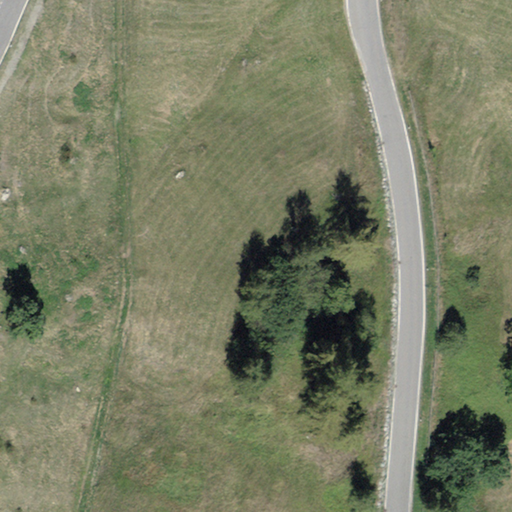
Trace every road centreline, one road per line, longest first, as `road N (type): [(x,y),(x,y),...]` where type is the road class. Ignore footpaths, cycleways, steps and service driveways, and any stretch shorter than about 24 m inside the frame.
road 1 (unclassified): [(367,0),(410,181),(423,321),(402,511)]
road 2 (track): [(82,511),(126,297),(122,0)]
